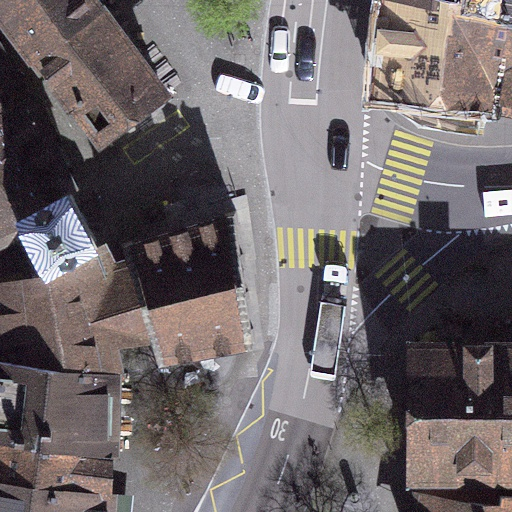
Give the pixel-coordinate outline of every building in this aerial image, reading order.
[(7,0),(43,47),(103,1),(101,0),(7,0)] [(511,0),(396,0),(391,89),(494,96),(511,5),(511,0)] [(168,84),(103,1),(43,47),(77,91),(88,85),(114,122),(168,84)] [(511,100),(511,5),(494,96),(511,100)] [(0,235),(16,229),(72,191),(84,185),(41,98),(25,104),(1,58),(0,58),(0,235)] [(24,249),(39,274),(100,244),(88,216),(72,191),(16,229),(24,249)] [(125,247),(145,310),(162,363),(229,348),(253,343),(238,210),(205,221),(125,247)] [(121,236),(100,244),(39,274),(8,282),(0,348),(0,357),(113,373),(93,339),(145,310),(125,247),(121,236)] [(511,348),(415,349),(416,495),(425,498),(501,502),(502,490),(511,490),(511,348)] [(0,434),(111,452),(113,373),(0,357),(0,434)] [(0,474),(110,492),(111,452),(0,434),(0,474)] [(0,511),(108,511),(110,492),(0,474),(0,511)] [(511,511),(511,490),(502,490),(501,502),(425,498),(423,511),(511,511)]
